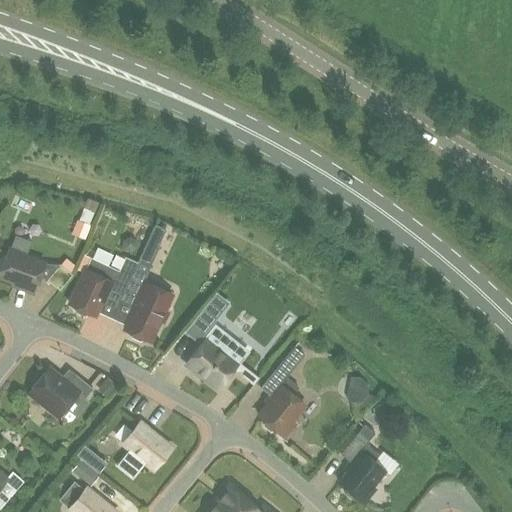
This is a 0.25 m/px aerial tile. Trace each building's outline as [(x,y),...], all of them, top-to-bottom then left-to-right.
[(77,220),(73,233),(84,237),(89,225),(88,225),(78,221),(77,220)] [(155,224),(147,241),(159,247),(160,245),(159,244),(166,229),(155,224)] [(6,256),(1,258),(0,261),(0,269),(1,271),(0,273),(0,277),(21,285),(19,288),(33,293),(44,264),(8,251),(6,256)] [(83,273),(69,304),(74,307),(76,312),(84,315),(89,314),(94,316),(96,312),(100,303),(104,295),(107,296),(119,302),(125,290),(129,280),(135,267),(137,263),(125,257),(119,271),(117,275),(113,283),(103,278),(109,266),(90,258),(85,270),(83,273)] [(59,290),(71,275),(59,265),(47,280),(59,290)] [(125,290),(119,302),(134,309),(124,330),(129,332),(131,338),(139,341),(144,339),(150,342),(166,307),(172,295),(147,283),(145,278),(147,272),(135,267),(129,280),(125,290)] [(196,340),(213,320),(201,311),(185,331),(196,340)] [(206,340),(186,365),(197,374),(198,372),(207,378),(207,381),(214,387),(217,387),(218,387),(219,386),(221,386),(227,379),(227,376),(235,365),(206,342),(207,340),(206,340)] [(29,392),(59,416),(77,393),(84,399),(93,389),(74,374),(66,384),(48,369),(44,374),(38,375),(33,381),(34,387),(29,392)] [(299,387),(276,369),(260,388),(273,398),(258,416),(262,420),(263,426),(270,431),(275,431),(280,434),(304,405),(292,395),(299,387)] [(107,377),(99,386),(110,395),(118,386),(107,377)] [(374,397),(369,395),(368,385),(362,378),(352,378),(347,400),(353,402),(357,402),(357,408),(360,408),(364,407),(367,406),(369,404),(372,400),(374,397)] [(140,422),(122,444),(129,450),(123,457),(138,471),(145,463),(153,469),(171,448),(140,422)] [(338,483),(342,486),(342,492),(350,498),(356,497),(360,500),(384,471),(373,462),(379,455),(366,444),(374,434),(364,425),(340,455),(353,465),(338,483)] [(80,462),(73,471),(90,485),(98,476),(80,462)] [(71,511),(115,511),(86,488),(84,491),(70,509),(69,510),(71,511)] [(268,511),(263,508),(259,511),(258,511),(229,488),(211,510),(209,510),(207,511),(268,511)]
